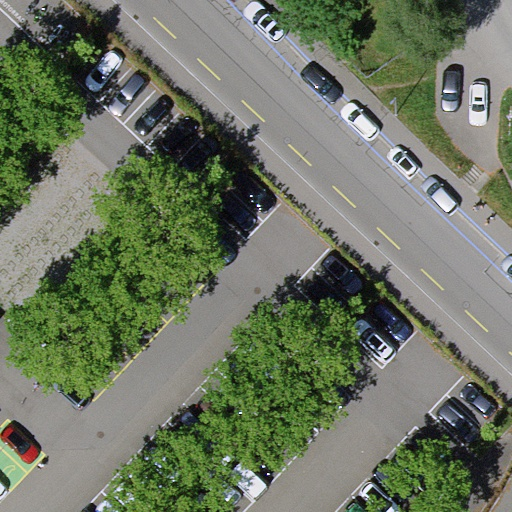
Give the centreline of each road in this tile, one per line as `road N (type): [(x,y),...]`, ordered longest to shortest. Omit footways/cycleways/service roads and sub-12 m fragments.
road 1 (residential): [(180,0),(511,312)]
road 2 (residential): [(475,0),(476,77),(490,154),(501,165)]
